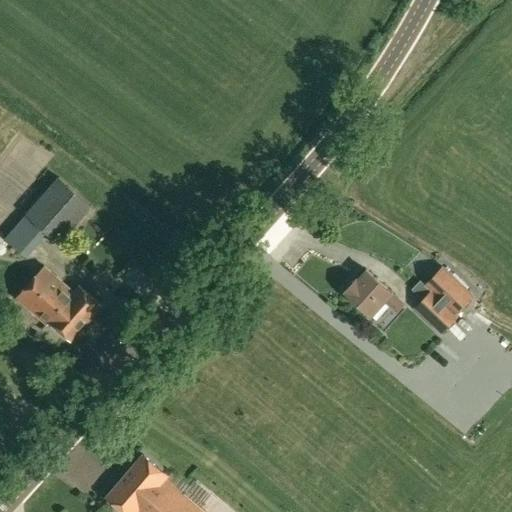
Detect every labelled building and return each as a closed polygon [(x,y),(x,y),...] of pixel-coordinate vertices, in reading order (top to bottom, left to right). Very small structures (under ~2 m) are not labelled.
[(6,238),(26,256),(47,232),(59,242),(91,206),(58,177),(27,213),(6,238)] [(47,324),(49,322),(49,321),(74,292),(44,266),(16,297),(47,324)] [(425,285),(431,291),(432,290),(455,312),(472,294),(443,267),(425,285)] [(345,291),(371,315),(384,300),(397,311),(404,303),(366,269),(357,279),(357,278),(345,291)] [(49,322),(71,340),(102,305),(80,285),(74,292),(49,321),(49,322)] [(415,308),(441,333),(458,314),(455,312),(432,290),(431,291),(415,308)] [(208,511),(242,473),(215,450),(180,492),(146,463),(116,498),(132,511),(208,511)]
